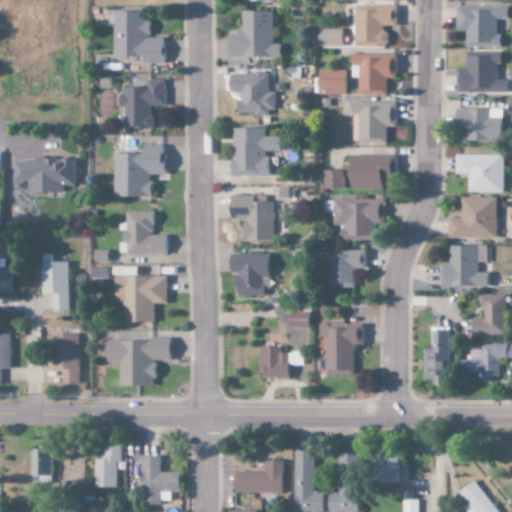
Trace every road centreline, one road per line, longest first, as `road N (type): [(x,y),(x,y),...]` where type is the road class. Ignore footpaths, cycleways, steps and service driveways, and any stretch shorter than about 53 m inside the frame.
road 1 (residential): [(201,511),(195,0)]
road 2 (residential): [(0,414),(511,414)]
road 3 (residential): [(392,413),(393,270),(424,185),(424,0)]
